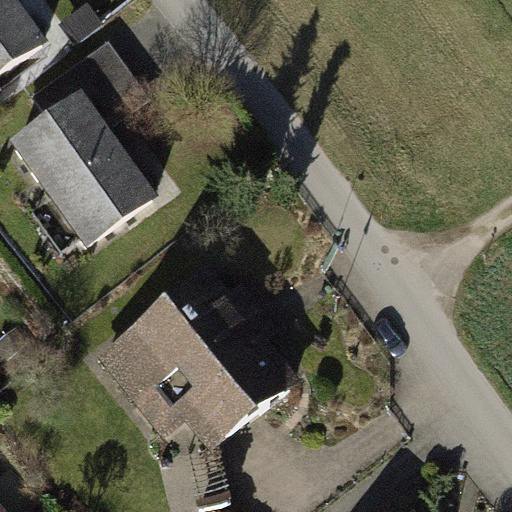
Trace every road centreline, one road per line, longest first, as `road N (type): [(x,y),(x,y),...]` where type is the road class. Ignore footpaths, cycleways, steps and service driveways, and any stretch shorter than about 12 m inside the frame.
road 1 (residential): [(178,0),(511,454)]
road 2 (track): [(511,210),(406,305)]
